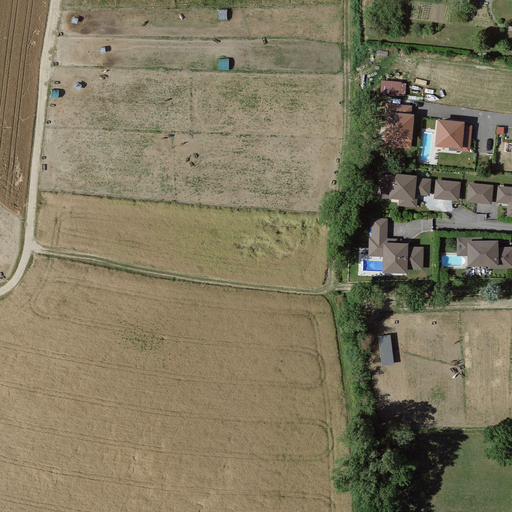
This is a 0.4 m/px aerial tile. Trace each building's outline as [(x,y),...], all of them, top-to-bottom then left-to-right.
[(382,84),(382,95),(404,96),(404,85),(382,84)] [(388,116),(386,139),(409,141),(411,118),(408,118),(409,110),(387,108),(386,116),(388,116)] [(438,144),(461,146),(460,149),(469,150),(471,128),(463,127),(463,123),(441,121),(438,144)] [(392,179),(381,178),(379,189),(391,190),(391,196),(401,197),(400,203),(413,205),(413,198),(411,195),(415,192),(426,193),(427,182),(412,180),(412,178),(392,176),(392,179)] [(437,195),(449,197),(451,184),(438,182),(437,195)] [(476,186),(475,199),(488,200),(489,187),(476,186)] [(511,189),(499,189),(498,200),(509,201),(511,204),(509,207),(509,213),(511,213),(511,189)] [(372,227),(372,240),(383,241),(383,227),(372,227)] [(383,241),(372,240),(370,240),(369,253),(384,254),(384,262),(393,262),(393,269),(403,270),(403,266),(418,266),(419,249),(403,249),(403,245),(392,245),(385,245),(385,241),(383,241)] [(479,240),(459,241),(459,253),(469,253),(469,257),(479,257),(479,263),(490,263),(490,266),(511,266),(510,250),(502,250),(498,254),(494,250),(494,243),(479,243),(479,240)]
